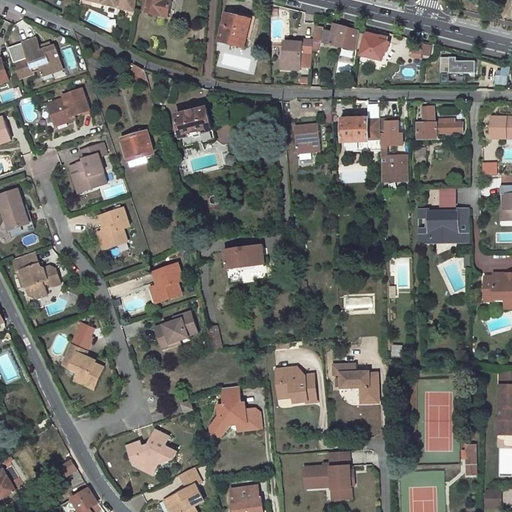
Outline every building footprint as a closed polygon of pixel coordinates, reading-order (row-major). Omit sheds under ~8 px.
[(89,0),(134,11),(136,0),(89,0)] [(143,0),(141,11),(168,18),(173,1),(169,0),(143,0)] [(226,18),(220,40),(244,47),(250,20),(239,17),(238,21),(226,18)] [(326,31),(324,40),(355,49),(360,31),(332,23),(329,31),(326,31)] [(315,26),(314,39),(320,40),(323,28),(315,26)] [(365,30),(358,55),(381,61),(383,51),(387,52),(390,42),(387,41),(389,37),(365,30)] [(34,39),(22,44),(28,61),(21,64),(19,59),(13,61),(18,77),(33,72),(31,67),(36,65),(37,70),(39,74),(48,71),(48,69),(58,66),(51,46),(39,51),(34,39)] [(284,41),(283,58),(280,58),(279,68),(302,70),(302,68),(312,69),(314,41),(303,40),(303,42),(293,42),(284,41)] [(412,41),(410,57),(420,58),(421,53),(430,55),(432,45),(412,41)] [(28,61),(22,44),(9,48),(13,61),(19,59),(21,64),(28,61)] [(441,57),(441,72),(450,72),(450,73),(477,73),(477,61),(457,61),(457,57),(441,57)] [(128,70),(124,76),(146,88),(149,87),(144,69),(134,64),(130,71),(128,70)] [(496,85),(510,86),(511,66),(498,65),(496,85)] [(40,78),(60,71),(58,66),(48,69),(48,71),(39,74),(40,78)] [(165,75),(162,86),(174,89),(176,79),(165,75)] [(64,99),(48,106),(55,127),(73,121),(72,117),(76,116),(91,111),(83,88),(63,95),(64,99)] [(332,99),(323,99),(323,114),(332,114),(332,106),(332,99)] [(418,123),(418,139),(437,139),(437,132),(446,132),(446,136),(453,136),(453,132),(463,132),(463,122),(454,122),(454,119),(447,119),(447,122),(434,122),(434,108),(423,108),(423,122),(418,123)] [(206,109),(176,116),(183,147),(195,144),(197,152),(203,150),(201,143),(214,140),(206,109)] [(0,141),(14,136),(4,113),(0,114),(0,141)] [(511,117),(489,118),(489,139),(504,139),(504,136),(511,135),(511,117)] [(369,119),(342,119),(342,142),(369,141),(369,139),(381,139),(380,122),(369,121),(369,119)] [(402,120),(384,121),(385,144),(388,144),(402,144),(401,133),(403,133),(402,120)] [(319,124),(294,126),(295,152),(320,150),(319,124)] [(147,133),(122,140),(128,160),(136,158),(146,155),(153,153),(147,133)] [(105,171),(100,156),(106,154),(102,142),(79,150),(84,162),(80,164),(80,162),(70,165),(77,184),(89,180),(92,187),(107,182),(104,172),(105,171)] [(382,180),(405,180),(405,154),(389,155),(388,144),(385,144),(381,144),(382,180)] [(426,148),(415,150),(417,163),(429,161),(426,148)] [(146,155),(136,158),(138,164),(148,161),(146,155)] [(486,172),(497,171),(496,159),(485,159),(486,172)] [(79,191),(92,187),(89,180),(77,184),(79,191)] [(441,185),(440,212),(440,216),(447,216),(447,209),(455,209),(455,185),(441,185)] [(511,187),(498,187),(499,198),(502,198),(502,212),(499,211),(499,223),(511,222),(511,187)] [(0,196),(0,210),(8,233),(25,227),(19,211),(24,209),(17,190),(0,196)] [(457,206),(457,209),(457,216),(469,216),(469,206),(457,206)] [(32,225),(26,208),(24,209),(19,211),(25,227),(32,225)] [(124,209),(100,217),(105,232),(99,234),(101,242),(106,241),(109,249),(128,243),(123,230),(130,227),(124,209)] [(455,209),(447,209),(447,216),(440,216),(440,212),(430,212),(430,209),(417,209),(418,217),(426,217),(426,228),(418,228),(418,239),(430,238),(433,241),(448,232),(452,240),(457,238),(469,237),(469,216),(457,216),(457,209),(455,209)] [(426,228),(426,217),(418,217),(418,228),(426,228)] [(418,244),(469,242),(469,237),(457,238),(452,240),(448,232),(433,241),(430,238),(418,239),(418,244)] [(262,245),(224,251),(226,270),(265,264),(262,245)] [(26,280),(31,297),(39,301),(53,295),(49,286),(53,285),(58,287),(63,285),(58,270),(52,269),(46,271),(45,271),(41,268),(39,264),(34,250),(30,252),(12,258),(19,277),(26,280)] [(181,283),(177,267),(152,273),(155,286),(149,288),(151,297),(156,295),(158,303),(178,297),(175,284),(181,283)] [(503,277),(493,277),(484,277),(483,299),(507,299),(507,301),(508,302),(508,303),(508,305),(509,306),(510,307),(511,308),(511,274),(503,274),(503,277)] [(507,299),(483,299),(483,302),(503,303),(503,309),(511,309),(511,308),(510,307),(509,306),(508,305),(508,303),(508,302),(507,301),(507,299)] [(176,322),(155,327),(158,341),(166,339),(167,344),(177,342),(187,339),(186,337),(198,334),(192,313),(180,316),(182,321),(176,322)] [(216,326),(207,328),(213,352),(222,351),(216,326)] [(81,375),(92,378),(92,376),(103,379),(108,362),(98,359),(99,356),(89,353),(94,334),(78,329),(71,351),(74,365),(83,368),(81,375)] [(161,351),(178,347),(177,342),(167,344),(166,339),(158,341),(161,351)] [(393,344),(393,356),(404,356),(405,344),(393,344)] [(369,368),(358,368),(357,361),(334,362),(335,372),(341,372),(342,385),(360,384),(361,402),(379,401),(378,377),(369,377),(369,368)] [(291,398),(299,398),(299,404),(307,403),(307,405),(316,404),(313,376),(306,376),(304,379),(299,380),(298,368),(278,369),(280,399),(291,398)] [(378,377),(378,368),(369,368),(369,377),(378,377)] [(511,372),(498,371),(498,384),(511,384),(511,372)] [(138,381),(154,423),(176,415),(160,373),(138,381)] [(80,378),(102,385),(103,379),(92,376),(92,378),(81,375),(80,378)] [(245,410),(244,403),(241,403),(239,386),(222,388),(223,404),(218,405),(219,415),(210,426),(222,435),(231,425),(237,424),(238,431),(263,429),(261,412),(256,409),(245,410)] [(511,386),(498,386),(498,420),(503,420),(503,435),(511,435),(511,386)] [(182,402),(184,411),(193,408),(190,400),(182,402)] [(495,420),(495,435),(503,435),(503,420),(498,420),(495,420)] [(222,435),(210,426),(212,436),(222,435)] [(147,442),(140,444),(138,436),(124,441),(130,461),(135,464),(141,461),(150,468),(154,463),(172,459),(174,451),(168,448),(165,448),(164,444),(170,438),(157,428),(147,442)] [(466,475),(477,474),(477,445),(466,446),(466,450),(463,450),(463,456),(466,456),(466,475)] [(36,480),(46,472),(29,453),(19,462),(36,480)] [(14,460),(11,454),(3,460),(6,465),(14,460)] [(311,482),(311,490),(332,489),(332,492),(339,492),(340,497),(351,496),(351,488),(355,488),(355,476),(347,477),(347,469),(350,469),(350,454),(330,455),(331,466),(323,466),(323,469),(304,469),(305,482),(311,482)] [(69,483),(81,475),(78,469),(76,469),(71,461),(59,467),(69,483)] [(150,468),(141,461),(135,464),(139,475),(150,471),(150,468)] [(181,481),(195,475),(191,466),(177,473),(181,481)] [(19,496),(3,469),(0,470),(0,494),(6,504),(19,496)] [(176,495),(172,498),(170,493),(160,498),(163,504),(159,506),(161,511),(193,511),(191,507),(200,502),(193,485),(198,483),(195,475),(181,481),(183,487),(174,491),(176,495)] [(45,484),(41,480),(37,485),(47,496),(52,490),(46,483),(45,484)] [(95,511),(102,508),(99,504),(95,498),(91,491),(85,482),(76,487),(80,494),(72,499),(79,511),(95,511)] [(233,498),(233,511),(259,511),(259,504),(252,504),(252,502),(257,487),(236,488),(237,497),(233,498)] [(501,491),(486,491),(486,506),(501,507),(501,491)] [(339,492),(332,492),(332,503),(352,502),(351,496),(340,497),(339,492)]
